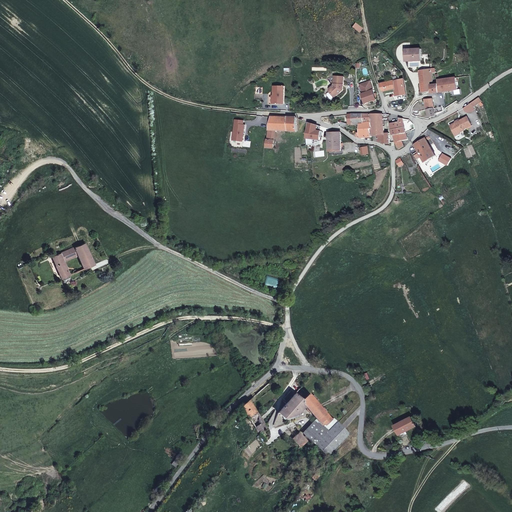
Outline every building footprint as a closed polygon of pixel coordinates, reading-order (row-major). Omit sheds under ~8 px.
[(354,13),(350,18),(357,24),(361,19),(354,13)] [(421,56),(420,45),(404,45),(404,57),(421,56)] [(409,59),(404,59),(401,60),(404,75),(404,77),(413,75),(409,59)] [(431,69),(435,68),(434,64),(419,66),(420,77),(421,89),(423,88),(427,87),(431,86),(430,79),(429,76),(432,76),(431,69)] [(343,73),(334,73),(335,94),(337,96),(339,91),(342,86),(343,85),(343,73)] [(457,85),(456,76),(456,73),(438,74),(438,77),(430,79),(431,86),(430,88),(440,86),(441,89),(444,88),(444,86),(457,85)] [(375,95),(369,75),(359,78),(360,85),(362,85),(362,87),(360,87),(363,98),(369,96),(375,95)] [(401,91),(406,90),(404,77),(404,75),(379,79),(381,87),(394,85),(395,91),(401,91)] [(273,93),(273,100),(278,100),(284,100),(284,82),(273,82),(273,93)] [(477,91),(461,103),(463,104),(464,106),(467,107),(473,103),(471,100),(479,94),(477,91)] [(431,92),(423,94),(428,112),(434,109),(433,101),(431,92)] [(355,110),(349,111),(349,121),(358,120),(371,120),(370,110),(360,110),(355,110)] [(384,131),(382,110),(370,110),(371,120),(372,123),(370,124),(371,132),(378,132),(378,137),(383,137),(383,140),(389,139),(388,131),(384,131)] [(451,130),(461,125),(461,123),(469,119),(465,111),(460,113),(456,115),(457,117),(453,120),(450,119),(448,120),(449,123),(448,124),(451,130)] [(296,120),(296,113),(270,113),(269,125),(267,144),(274,145),(275,138),(273,138),(274,127),(297,127),(296,120)] [(403,137),(403,138),(407,137),(405,130),(402,114),(399,113),(397,117),(390,118),(393,129),(395,137),(403,136),(403,137)] [(359,127),(360,134),(370,134),(371,132),(370,124),(372,123),(371,120),(358,120),(359,127)] [(320,132),(320,128),(310,126),(310,123),(309,122),(307,122),(306,124),(307,141),(314,139),(314,136),(319,136),(320,132)] [(341,129),(328,129),(329,143),(329,148),(341,147),(341,138),(341,129)] [(434,151),(424,134),(419,137),(414,141),(424,157),(434,151)] [(52,258),(62,280),(71,276),(66,262),(79,257),(84,270),(96,265),(86,243),(52,258)] [(305,404),(324,424),(326,425),(333,418),(317,401),(313,397),(301,384),(279,414),(286,421),(297,417),(305,404)] [(250,400),(241,408),(260,434),(268,425),(250,400)] [(398,437),(416,427),(410,416),(392,426),(398,437)] [(327,433),(316,421),(304,431),(327,456),(350,434),(338,422),(327,433)] [(294,438),(302,447),(308,441),(300,432),(294,438)]
